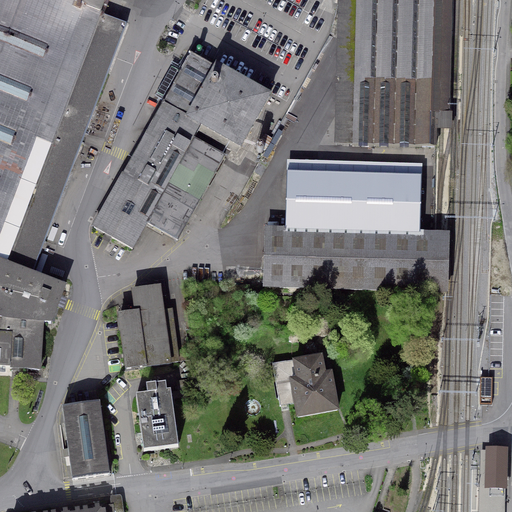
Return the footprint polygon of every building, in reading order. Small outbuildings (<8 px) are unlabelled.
[(0,511),(0,368),(11,369),(11,371),(20,372),(20,369),(39,370),(43,324),(51,324),(59,301),(64,287),(32,276),(123,25),(113,21),(99,16),(105,0),(0,0),(0,511)] [(347,0),(343,146),(435,149),(435,131),(440,131),(450,131),(451,116),(446,115),(449,0),(347,0)] [(223,159),(192,142),(197,133),(236,155),(239,150),(240,150),(253,126),(267,100),(189,57),(154,120),(93,229),(108,237),(132,250),(146,224),(177,242),(223,159)] [(265,232),(263,288),(437,293),(443,293),(444,237),(438,237),(265,232)] [(169,365),(169,364),(177,363),(170,311),(162,312),(160,298),(165,297),(164,289),(133,293),(135,314),(119,317),(119,322),(118,323),(120,333),(121,333),(126,370),(169,365)] [(279,408),(280,407),(294,404),(297,418),(337,411),(330,375),(324,376),(320,358),(311,360),(309,353),(302,354),(303,361),(294,363),(294,361),(272,366),(279,408)] [(492,406),(493,379),(482,378),(481,406),(492,406)] [(146,388),(147,396),(136,397),(143,453),(177,448),(170,393),(166,393),(165,385),(146,388)] [(109,476),(99,404),(62,409),(68,457),(65,458),(66,467),(70,466),(72,481),(109,476)] [(484,463),(484,452),(481,452),(479,511),(502,511),(504,488),(486,488),(487,470),(487,463),(484,463)] [(487,470),(486,488),(504,488),(505,452),(484,452),(484,463),(487,463),(487,470)] [(121,511),(120,502),(111,503),(111,507),(104,508),(104,507),(65,511),(121,511)]
